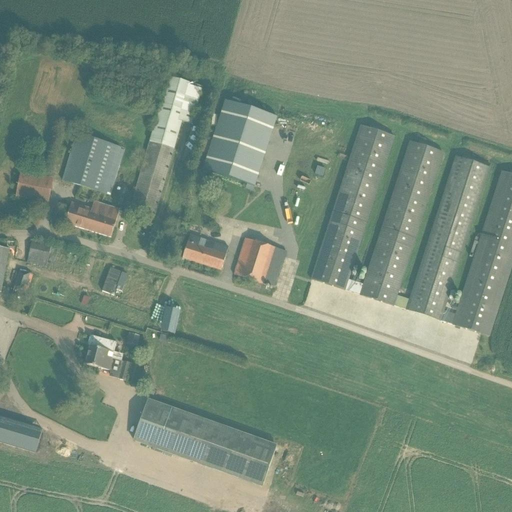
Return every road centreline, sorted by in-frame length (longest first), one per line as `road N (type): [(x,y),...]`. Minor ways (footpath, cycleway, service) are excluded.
road 1 (unclassified): [(511,385),(66,237),(0,233)]
road 2 (unknown): [(1,311),(4,373),(29,403),(279,504)]
